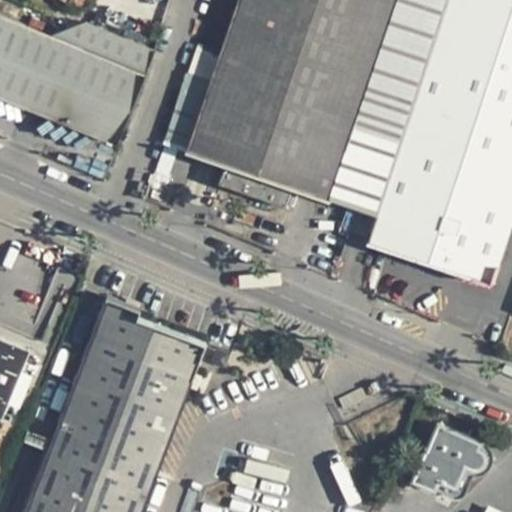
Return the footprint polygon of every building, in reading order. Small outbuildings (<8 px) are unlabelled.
[(85,0),(69,0),(68,2),(78,10),(85,0)] [(511,225),(511,0),(240,0),(226,44),(201,35),(166,141),(188,149),(188,151),(227,163),(220,183),(288,205),(296,182),(333,194),(381,210),(371,240),(494,281),(511,225)] [(0,13),(0,95),(118,144),(159,41),(92,15),(49,33),(0,13)] [(42,264),(22,256),(19,262),(39,270),(42,264)] [(42,264),(39,270),(19,262),(2,302),(39,317),(58,271),(42,264)] [(140,308),(105,294),(23,511),(142,511),(205,342),(137,317),(140,308)] [(0,420),(28,350),(0,338),(0,420)] [(429,445),(414,480),(438,490),(443,480),(459,487),(469,466),(474,468),(477,469),(480,469),(486,466),(489,463),(490,460),(489,453),(484,447),(487,440),(441,422),(431,445),(429,445)]
